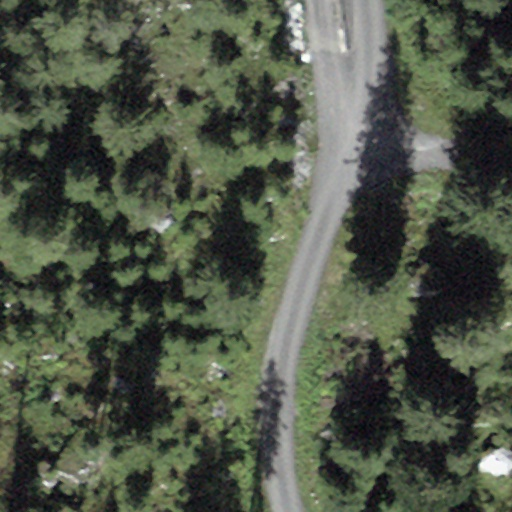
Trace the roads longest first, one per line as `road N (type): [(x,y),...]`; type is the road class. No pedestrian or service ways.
road 1 (track): [(307,511),(277,379),(344,152),(377,106),(379,0)]
road 2 (track): [(344,152),(334,0)]
